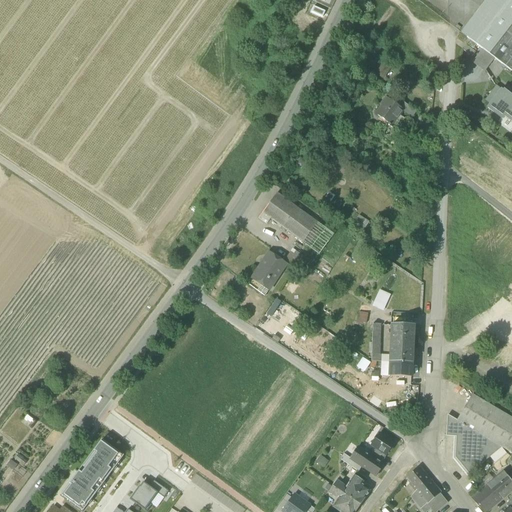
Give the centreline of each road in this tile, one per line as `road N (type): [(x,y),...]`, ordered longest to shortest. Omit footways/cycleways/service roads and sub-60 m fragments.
road 1 (residential): [(421,447),(430,430),(450,31)]
road 2 (secondary): [(348,0),(280,143),(187,289)]
road 3 (residential): [(421,447),(187,289)]
road 4 (unclassified): [(187,289),(0,161)]
road 5 (secondary): [(187,289),(97,409)]
road 6 (residential): [(97,409),(131,433),(143,455),(103,511)]
road 7 (secondary): [(97,409),(21,511)]
